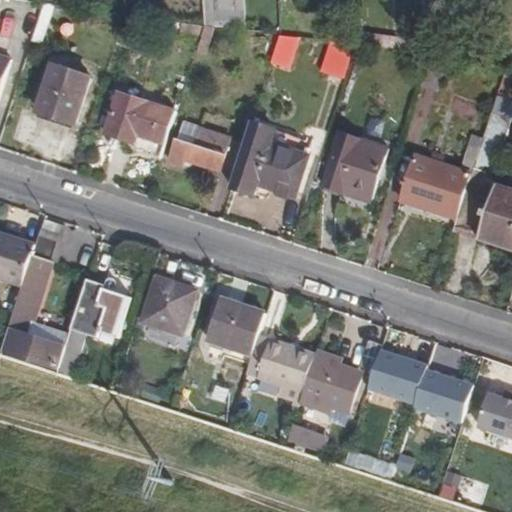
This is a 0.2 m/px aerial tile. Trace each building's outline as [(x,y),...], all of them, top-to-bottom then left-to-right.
[(4,0),(3,14),(20,14),(20,0),(4,0)] [(241,0),(202,0),(204,28),(244,33),(241,0)] [(40,6),(36,21),(52,25),(57,9),(42,6),(40,6)] [(36,21),(28,43),(44,49),(52,25),(36,21)] [(273,64),(293,68),(299,39),(279,35),(273,64)] [(447,59),(457,60),(457,42),(435,41),(435,58),(447,59)] [(322,66),(344,76),(354,53),(332,44),(322,66)] [(0,56),(0,92),(11,61),(0,56)] [(429,56),(419,90),(435,96),(447,59),(435,58),(429,56)] [(38,114),(75,126),(89,80),(52,67),(38,114)] [(137,152),(161,160),(175,114),(119,96),(105,136),(139,147),(137,152)] [(492,116),(486,138),(473,134),(466,158),(498,167),(511,122),(492,116)] [(188,168),(190,163),(220,172),(231,139),(182,124),(170,162),(188,168)] [(250,125),(229,190),(252,198),(256,184),(294,197),(306,159),(268,147),(272,133),(250,125)] [(340,135),(322,185),(369,201),(387,151),(340,135)] [(455,219),(469,176),(412,157),(398,200),(455,219)] [(511,252),(511,194),(494,189),(496,182),(470,173),(469,176),(455,219),(452,229),(478,238),(477,241),(511,252)] [(46,219),(39,238),(59,244),(65,225),(46,219)] [(0,282),(23,290),(36,248),(0,236),(0,282)] [(27,325),(32,327),(47,277),(59,244),(39,238),(36,248),(23,290),(3,352),(60,371),(64,357),(66,351),(16,334),(18,328),(25,330),(27,325)] [(105,288),(88,282),(75,326),(92,331),(93,327),(121,336),(132,301),(104,292),(105,288)] [(144,324),(183,337),(197,294),(159,282),(144,324)] [(4,291),(0,309),(0,310),(14,313),(18,294),(4,291)] [(258,340),(266,317),(219,301),(207,340),(253,356),(258,340)] [(70,339),(32,327),(27,325),(25,330),(18,328),(16,334),(66,351),(70,339)] [(315,358),(258,340),(253,356),(247,376),(282,387),(278,400),(294,405),(292,410),(298,413),(301,403),(315,358)] [(360,368),(373,372),(381,349),(367,344),(360,368)] [(339,361),(317,353),(315,358),(301,403),(333,413),(334,408),(348,412),(359,377),(336,370),(339,361)] [(429,369),(383,354),(369,397),(415,411),(427,374),(429,369)] [(85,364),(64,357),(60,371),(80,377),(85,364)] [(476,390),(427,374),(415,411),(414,415),(463,430),(464,427),(475,393),(476,390)] [(511,442),(511,405),(475,393),(464,427),(511,442)] [(177,398),(174,408),(179,410),(182,400),(177,398)] [(326,449),(331,435),(300,425),(296,439),(321,448),(326,449)] [(326,449),(321,448),(319,454),(345,463),(351,442),(331,435),(326,449)] [(350,451),(345,464),(393,479),(397,466),(350,451)]
